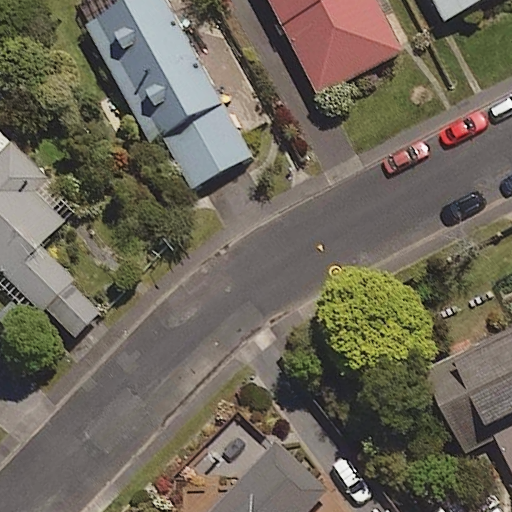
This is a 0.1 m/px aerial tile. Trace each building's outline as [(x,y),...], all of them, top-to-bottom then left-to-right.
[(254,154),(167,0),(124,0),(87,21),(153,139),(164,133),(194,187),(254,154)] [(406,50),(380,0),(273,0),(320,93),(406,50)] [(480,0),(438,0),(447,17),(480,0)] [(77,209),(0,129),(0,266),(73,341),(105,310),(41,244),(77,209)] [(511,330),(431,368),(468,450),(498,436),(511,464),(511,330)] [(307,511),(330,489),(249,411),(161,502),(171,511),(307,511)]
